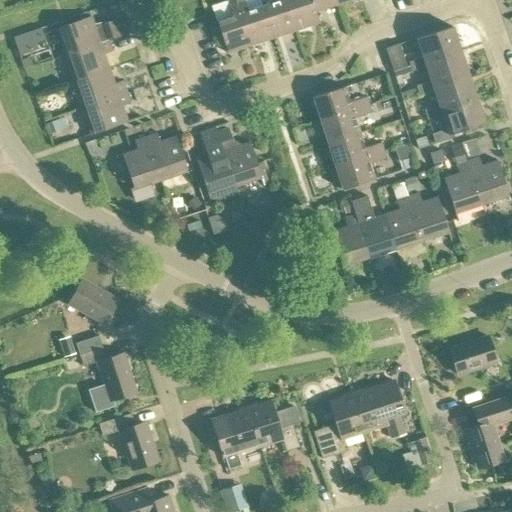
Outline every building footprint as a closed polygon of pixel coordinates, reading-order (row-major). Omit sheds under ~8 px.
[(226,54),(250,47),(233,0),(225,0),(231,17),(215,22),(226,54)] [(242,0),(243,0),(233,0),(250,47),(273,39),(262,6),(246,12),(242,0)] [(273,39),(295,31),(284,0),(275,0),(276,2),(262,6),(273,39)] [(317,24),(314,14),(309,0),(284,0),(295,31),(317,24)] [(309,0),(314,14),(338,6),(335,0),(309,0)] [(64,55),(107,42),(126,35),(120,19),(93,28),(90,18),(55,30),(64,55)] [(424,62),(460,51),(452,26),(417,38),(423,58),(409,63),(412,73),(426,68),(424,62)] [(40,29),(12,38),(18,56),(37,50),(35,44),(44,41),(40,29)] [(64,55),(73,81),(108,69),(103,56),(111,53),(107,42),(64,55)] [(399,44),(386,49),(394,72),(407,67),(399,44)] [(432,86),(468,75),(460,51),(424,62),(426,68),(431,82),(417,87),(420,97),(434,92),(432,86)] [(82,108),(126,92),(123,82),(113,85),(108,69),(73,81),(82,108)] [(440,110),(476,99),(468,75),(432,86),(434,92),(439,107),(425,112),(427,121),(441,116),(440,110)] [(320,121),(369,105),(366,98),(349,104),(344,88),(312,98),(320,121)] [(126,92),(82,108),(92,135),(126,123),(121,107),(130,104),(126,92)] [(440,110),(441,116),(446,130),(432,135),(435,145),(451,139),(450,135),(484,124),(476,99),(440,110)] [(327,144),(359,133),(355,120),(372,114),(369,105),(320,121),(327,144)] [(235,187),(217,134),(216,129),(200,134),(208,157),(197,161),(211,205),(237,196),(234,187),(235,187)] [(217,134),(235,187),(261,178),(250,143),(235,148),(229,130),(217,134)] [(335,166),(383,150),(381,144),(364,149),(359,133),(327,144),(335,166)] [(157,134),(146,138),(161,181),(188,172),(176,137),(160,142),(157,134)] [(161,181),(146,138),(135,142),(138,150),(123,155),(134,188),(129,190),(133,201),(152,194),(149,186),(161,181)] [(462,144),(467,159),(480,154),(475,139),(462,144)] [(406,146),(394,150),(397,162),(409,158),(406,146)] [(465,162),(464,158),(460,147),(451,150),(456,165),(459,173),(443,178),(455,214),(482,205),(468,161),(465,162)] [(383,150),(335,166),(342,189),(374,179),(369,165),(386,159),(383,150)] [(440,150),(429,154),(432,164),(444,161),(440,150)] [(468,161),(482,205),(509,196),(497,160),(481,165),(479,157),(468,161)] [(402,183),(390,187),(395,200),(407,196),(402,183)] [(407,197),(422,242),(449,233),(438,197),(422,202),(419,194),(407,197)] [(355,214),(358,223),(370,259),(396,251),(384,214),(373,218),(366,196),(351,201),(354,210),(355,214)] [(396,251),(422,242),(407,197),(396,201),(399,209),(384,214),(396,251)] [(346,213),(354,210),(351,201),(350,199),(342,201),(346,213)] [(343,268),(370,259),(358,223),(355,214),(344,218),(347,227),(331,232),(343,268)] [(215,216),(207,218),(212,235),(229,230),(227,224),(215,216)] [(391,275),(379,279),(383,290),(395,286),(391,275)] [(104,323),(116,301),(80,281),(67,303),(104,323)] [(78,355),(101,348),(98,336),(74,344),(78,355)] [(76,354),(70,337),(59,341),(65,357),(76,354)] [(456,375),(496,361),(488,337),(448,351),(456,375)] [(101,348),(78,355),(82,367),(97,362),(104,384),(93,388),(89,396),(94,413),(114,406),(112,401),(134,394),(121,354),(105,359),(101,348)] [(404,434),(398,416),(404,414),(393,380),(374,386),(350,394),(363,433),(386,425),(390,439),(404,434)] [(341,440),(363,433),(350,394),(327,402),(334,425),(312,432),(321,459),(344,452),(341,440)] [(490,425),(511,417),(506,398),(474,408),(480,424),(465,429),(478,469),(502,461),(490,425)] [(246,408),(259,447),(281,440),(285,452),(299,447),(291,425),(298,423),(293,407),(274,413),(270,401),(246,408)] [(237,454),(259,447),(246,408),(223,416),(232,443),(220,446),(228,470),(240,466),(237,454)] [(134,425),(130,414),(98,424),(102,436),(119,431),(132,470),(156,462),(143,422),(134,425)] [(430,462),(423,438),(408,443),(412,457),(408,458),(411,467),(430,462)] [(232,511),(247,507),(240,484),(219,491),(225,511),(232,511)] [(172,511),(167,495),(151,501),(147,488),(109,501),(112,511),(172,511)]
